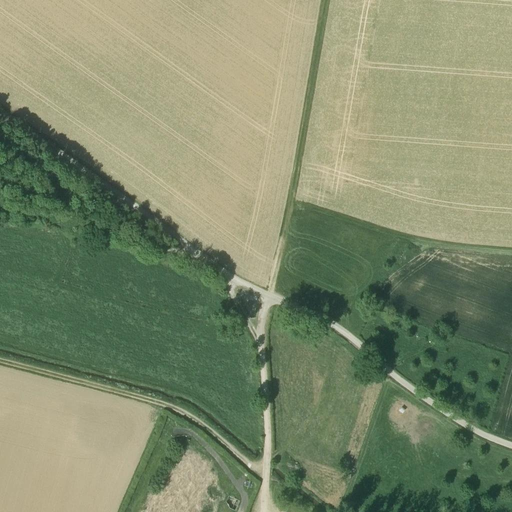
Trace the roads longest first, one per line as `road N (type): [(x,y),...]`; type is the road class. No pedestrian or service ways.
road 1 (track): [(227,281),(325,322),(447,416),(511,448)]
road 2 (track): [(324,0),(270,296)]
road 3 (track): [(0,365),(190,417),(266,475)]
road 4 (track): [(227,281),(0,114)]
road 5 (track): [(263,511),(268,446),(258,335),(227,281)]
road 6 (track): [(290,200),(420,243),(511,251)]
road 7 (track): [(0,204),(188,247)]
